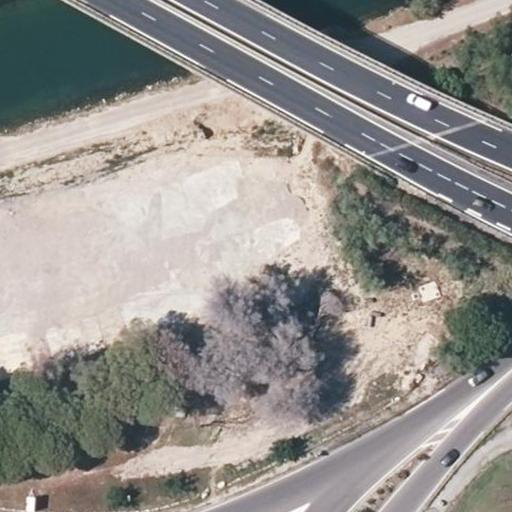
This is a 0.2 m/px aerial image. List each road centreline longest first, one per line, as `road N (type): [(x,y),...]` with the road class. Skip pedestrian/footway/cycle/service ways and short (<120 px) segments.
road 1 (trunk): [(114,0),(511,206)]
road 2 (trunk): [(511,152),(201,0)]
road 3 (track): [(298,62),(0,156)]
road 4 (trunk): [(511,365),(333,485)]
road 5 (track): [(500,0),(298,62)]
road 6 (trunk): [(396,511),(511,377)]
